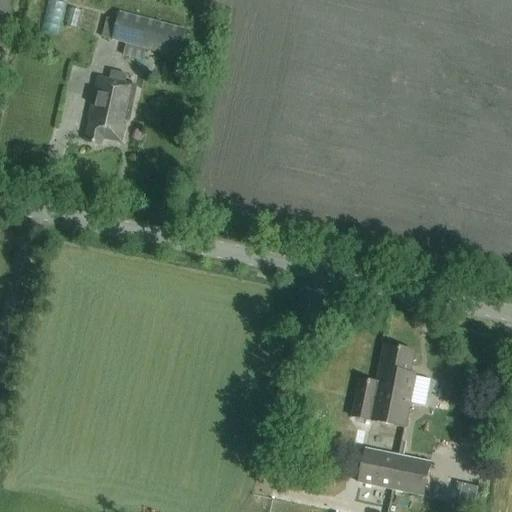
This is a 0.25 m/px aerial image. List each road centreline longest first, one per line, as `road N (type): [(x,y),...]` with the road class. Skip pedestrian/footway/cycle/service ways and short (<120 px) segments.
road 1 (tertiary): [(511,315),(0,201)]
road 2 (track): [(305,269),(255,511)]
